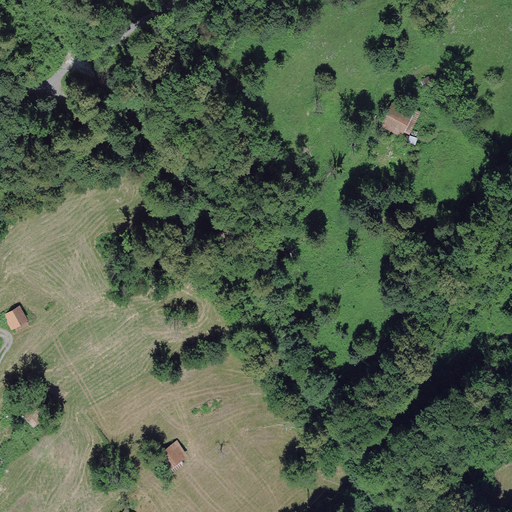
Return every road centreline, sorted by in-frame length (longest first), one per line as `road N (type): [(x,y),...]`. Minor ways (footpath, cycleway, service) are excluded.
road 1 (track): [(178,0),(72,63),(51,86),(0,91)]
road 2 (track): [(415,0),(375,81),(371,111),(372,118),(384,94),(421,70)]
